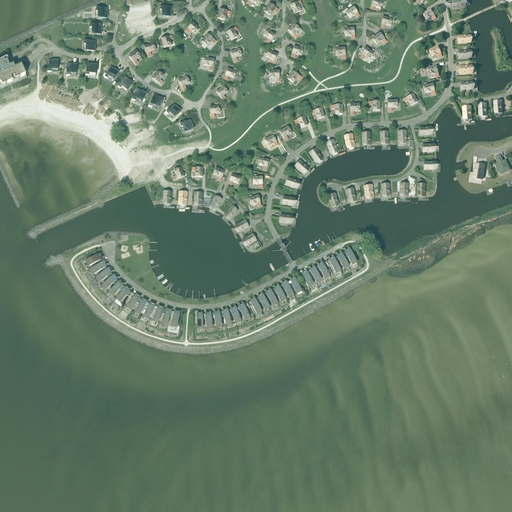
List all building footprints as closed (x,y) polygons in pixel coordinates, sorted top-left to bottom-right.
[(381,9),(383,3),(381,2),(381,0),(379,0),(379,1),(376,0),(375,0),(373,0),(370,9),(374,11),(375,7),(381,9)] [(453,9),(466,6),(464,0),(461,0),(452,2),(453,9)] [(295,14),(301,11),(298,6),(301,5),(300,1),(290,6),(293,11),(290,12),(293,18),(296,17),(295,14)] [(270,16),(273,11),(276,13),(278,10),(270,4),(266,9),(264,7),(260,12),(263,14),(264,12),(270,16)] [(171,17),(171,8),(167,8),(167,7),(160,7),(160,11),(163,11),(163,17),(171,17)] [(347,8),(342,12),(344,14),(346,13),(350,19),(355,15),(357,18),(360,16),(353,7),(349,11),(347,8)] [(96,12),(99,12),(99,19),(107,19),(107,9),(103,9),(103,8),(96,8),(96,12)] [(216,15),(214,20),(217,21),(218,19),(224,21),(226,15),(229,16),(230,12),(220,10),(219,15),(216,15)] [(426,20),(431,17),(433,20),(436,18),(430,10),(426,13),(424,10),(419,13),(420,16),(423,14),(426,20)] [(391,26),(392,19),(395,20),(395,17),(389,16),(388,19),(383,18),(381,28),(384,28),(385,25),(391,26)] [(302,32),(295,24),(296,22),(294,20),(290,24),(292,27),(288,31),(295,38),(302,32)] [(186,31),(189,33),(191,31),(195,34),(200,29),(202,31),(204,28),(199,24),(197,27),(193,23),(186,31)] [(93,35),(101,35),(101,25),(97,25),(97,24),(90,24),(90,28),(93,28),(93,35)] [(265,29),(267,30),(263,36),(268,39),(266,42),(269,44),(275,35),(270,32),(272,29),(267,26),(265,29)] [(342,30),(344,30),(345,37),(351,36),(351,39),(355,39),(353,28),(348,29),(347,26),(341,27),(342,30)] [(227,40),(230,45),(233,43),(232,41),(237,37),(234,32),(237,31),(235,28),(227,33),(230,38),(227,40)] [(373,35),(368,39),(370,41),(372,39),(377,45),(381,41),(383,44),(386,41),(379,33),(375,37),(373,35)] [(202,42),(207,46),(211,42),(213,44),(216,41),(208,34),(204,39),(202,37),(198,42),(200,44),(202,42)] [(166,52),(165,48),(171,46),(169,41),(172,39),(171,36),(161,40),(163,45),(160,46),(163,53),(166,52)] [(84,45),(87,45),(87,52),(95,52),(95,42),(91,42),(91,41),(84,41),(84,45)] [(148,57),(151,55),(150,52),(156,50),(153,44),(144,47),(148,57)] [(234,47),(236,50),(230,53),(234,62),(238,61),(236,58),(242,55),(239,49),(241,48),(240,45),(234,47)] [(306,50),(306,47),(300,45),(300,48),(294,47),(291,57),(295,58),(296,55),(301,56),(303,49),(306,50)] [(339,49),(338,46),(332,46),(333,49),(335,49),(336,56),(342,55),(342,59),(346,58),(344,48),(339,49)] [(431,46),(425,49),(426,52),(429,51),(432,57),(437,55),(439,58),(442,56),(438,47),(432,49),(431,46)] [(269,63),(273,65),(277,55),(272,53),(274,50),(268,47),(267,50),(269,51),(266,57),(271,60),(269,63)] [(363,59),(365,56),(370,59),(374,53),(376,55),(378,52),(373,49),(371,51),(366,48),(360,57),(363,59)] [(135,65),(138,63),(136,60),(141,57),(136,51),(129,57),(135,65)] [(202,55),(202,58),(205,59),(204,65),(209,66),(209,70),(212,70),(214,60),(208,59),(209,56),(202,55)] [(0,83),(1,83),(3,86),(26,75),(21,65),(15,68),(13,65),(9,67),(7,58),(5,59),(4,59),(3,60),(2,61),(0,61),(0,83)] [(48,73),(51,73),(51,70),(58,70),(58,61),(46,61),(46,65),(48,65),(48,73)] [(77,65),(68,65),(68,64),(64,64),(64,70),(66,70),(66,76),(70,76),(70,74),(77,74),(77,65)] [(429,75),(435,74),(435,77),(439,76),(436,66),(431,67),(430,64),(424,66),(425,69),(427,68),(429,75)] [(85,76),(89,76),(89,73),(96,74),(97,66),(88,65),(87,69),(86,69),(85,76)] [(156,74),(152,79),(161,85),(163,82),(160,80),(163,75),(158,71),(160,69),(157,67),(153,72),(156,74)] [(107,79),(109,77),(115,80),(119,73),(111,68),(108,72),(108,71),(104,77),(107,79)] [(224,79),(228,80),(229,77),(234,79),(236,72),(239,73),(240,70),(234,68),(233,71),(227,69),(224,79)] [(273,68),(267,68),(267,72),(270,72),(270,79),(270,82),(276,82),(279,82),(279,71),(273,71),(273,68)] [(286,81),(287,79),(293,83),(296,78),(299,80),(301,77),(293,71),(289,76),(287,74),(283,79),(286,81)] [(183,78),(178,81),(183,90),(186,89),(185,86),(190,83),(186,77),(189,75),(188,72),(182,76),(183,78)] [(122,81),(118,87),(121,89),(122,87),(128,91),(133,84),(125,79),(123,82),(122,81)] [(221,89),(216,93),(223,101),(226,98),(223,96),(228,92),(224,87),(226,85),(224,82),(219,87),(221,89)] [(426,83),(420,84),(421,87),(423,87),(425,93),(431,92),(432,95),(435,94),(432,84),(427,86),(426,83)] [(132,100),(135,102),(136,99),(142,102),(146,94),(137,90),(135,94),(134,94),(132,100)] [(404,99),(405,102),(408,101),(411,106),(417,103),(413,94),(404,99)] [(152,108),(153,105),(159,108),(163,100),(154,96),(152,100),(151,100),(149,107),(152,108)] [(384,101),(387,101),(388,112),(392,111),(391,108),(397,108),(397,101),(391,101),(391,98),(384,98),(384,101)] [(347,105),(350,105),(350,115),(354,115),(354,112),(360,111),(359,104),(354,105),(353,102),(350,102),(350,100),(347,100),(347,105)] [(335,115),(342,115),(342,105),(345,105),(345,102),(342,102),(342,105),(332,106),(332,109),(335,109),(335,115)] [(369,102),(369,106),(373,106),(373,111),(380,111),(380,102),(369,102)] [(169,109),(166,113),(168,115),(170,113),(175,118),(181,112),(171,103),(167,107),(169,109)] [(222,103),(215,104),(215,107),(210,108),(211,118),(215,117),(214,114),(220,113),(219,106),(222,106),(222,103)] [(321,109),(312,111),(313,115),(316,114),(318,120),(324,118),(322,109),(324,108),(323,103),(320,104),(321,109)] [(304,117),(295,121),(296,124),(299,123),(301,128),(308,126),(304,117),(307,116),(305,111),(302,112),(304,117)] [(186,122),(179,124),(181,128),(183,127),(186,133),(194,130),(190,121),(186,123),(186,122)] [(285,141),(288,139),(286,136),(291,133),(288,127),(280,132),(278,129),(275,130),(277,133),(280,132),(285,141)] [(278,145),(278,144),(273,136),(275,134),(274,131),(271,133),(273,136),(265,140),(268,147),(273,144),(275,147),(278,145)] [(345,136),(348,149),(354,147),(351,135),(345,136)] [(327,143),(331,155),(338,152),(333,141),(327,143)] [(317,163),(322,160),(315,149),(310,153),(317,163)] [(266,171),(269,161),(264,159),(264,156),(261,155),(260,158),(258,164),(264,166),(262,169),(266,171)] [(504,171),(505,172),(509,170),(505,160),(502,162),(499,155),(495,157),(498,164),(496,165),(499,172),(500,173),(504,171)] [(304,175),(309,170),(300,161),(295,166),(304,175)] [(182,171),(185,170),(182,164),(179,165),(181,168),(174,171),(176,176),(173,177),(174,181),(184,177),(182,171)] [(470,173),(469,182),(481,184),(484,165),(476,164),(474,173),(470,173)] [(221,181),(224,172),(227,173),(229,168),(226,167),(224,172),(216,168),(213,175),(219,177),(217,180),(221,181)] [(196,172),(195,177),(202,178),(203,168),(192,168),(192,172),(196,172)] [(228,184),(232,185),(233,182),(238,184),(241,178),(232,174),(228,184)] [(253,178),(253,185),(259,185),(259,188),(262,188),(262,178),(256,178),(256,175),(251,175),(251,178),(253,178)] [(285,185),(297,189),(299,183),(288,178),(285,185)] [(371,186),(365,187),(366,199),(373,198),(371,186)] [(349,203),(356,201),(353,189),(346,191),(349,203)] [(335,194),(328,196),(332,208),(338,206),(335,194)] [(247,199),(249,199),(251,205),(257,204),(258,207),(261,206),(258,196),(253,198),(252,195),(246,196),(247,199)] [(221,199),(215,197),(210,208),(216,211),(221,199)] [(282,204),(294,206),(295,200),(283,198),(282,204)] [(224,216),(229,220),(237,211),(232,206),(224,216)] [(293,217),(280,215),(279,222),(292,224),(293,217)] [(248,227),(245,221),(234,227),(237,233),(248,227)] [(256,241),(253,235),(242,241),(245,247),(256,241)] [(347,254),(346,255),(351,264),(356,262),(350,249),(345,252),(347,254)] [(341,254),(337,256),(339,259),(338,259),(343,268),(348,266),(341,253),(341,254)] [(90,257),(86,259),(87,261),(90,266),(99,261),(98,260),(101,258),(99,254),(91,259),(90,257)] [(333,258),(329,260),(331,263),(330,263),(335,273),(340,270),(333,257),(333,258)] [(103,267),(106,266),(103,262),(104,262),(92,270),(95,274),(104,268),(103,267)] [(324,278),(329,276),(324,266),(323,267),(322,264),(318,266),(317,266),(324,278)] [(316,283),(321,280),(316,271),(315,271),(314,268),(310,270),(309,270),(316,283)] [(108,274),(111,272),(108,269),(97,278),(101,282),(109,275),(108,274)] [(308,287),(313,284),(308,275),(307,275),(306,272),(302,274),(308,287)] [(107,289),(115,282),(114,281),(116,279),(114,276),(114,275),(103,285),(107,289)] [(292,283),(291,283),(296,293),(301,290),(295,278),(291,280),(292,283)] [(114,296),(121,288),(120,287),(122,285),(119,282),(120,282),(119,282),(110,292),(114,296)] [(286,282),(282,284),(284,287),(283,288),(288,297),(293,295),(286,282)] [(276,291),(275,292),(280,301),(285,299),(278,286),(275,288),(276,291)] [(121,302),(128,293),(127,293),(129,290),(126,288),(126,287),(117,299),(121,302)] [(268,295),(267,296),(272,305),(277,303),(270,290),(270,291),(266,293),(268,295)] [(260,300),(259,300),(264,310),(269,307),(262,294),(262,295),(258,297),(260,300)] [(132,310),(140,298),(136,296),(134,298),(128,307),(132,310)] [(254,299),(251,301),(252,304),(251,304),(256,314),(261,311),(254,299)] [(141,302),(136,312),(140,314),(147,302),(143,300),(142,303),(141,302)] [(149,306),(144,316),(149,318),(155,306),(155,305),(155,306),(151,304),(150,307),(149,306)] [(244,319),(249,317),(245,307),(244,308),(243,305),(239,306),(238,306),(244,319)] [(158,322),(163,309),(163,308),(163,309),(159,307),(158,310),(157,310),(153,320),(158,322)] [(235,323),(240,321),(237,311),(236,311),(235,308),(231,309),(230,309),(235,323)] [(165,313),(162,323),(167,324),(171,311),(167,310),(166,313),(165,313)] [(222,311),(226,325),(231,324),(228,313),(227,314),(227,310),(222,311)] [(174,315),(172,325),(177,327),(180,313),(175,312),(175,315),(174,315)]
